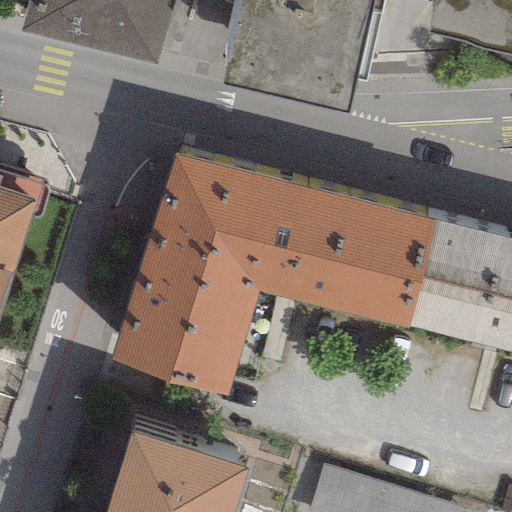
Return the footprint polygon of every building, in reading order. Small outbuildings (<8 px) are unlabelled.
[(26,0),(18,32),(155,65),(171,0),(26,0)] [(371,0),(235,0),(217,83),(347,112),(371,0)] [(511,0),(431,0),(424,29),(511,51),(511,0)] [(255,288),(406,329),(435,223),(169,151),(110,366),(225,397),(255,288)] [(0,171),(0,189),(33,201),(28,217),(39,220),(49,188),(0,171)] [(0,305),(28,217),(33,201),(0,189),(0,305)] [(511,241),(435,223),(406,329),(511,353),(511,241)] [(129,434),(104,511),(232,511),(246,470),(129,434)] [(464,511),(465,511),(321,465),(305,511),(464,511)]
